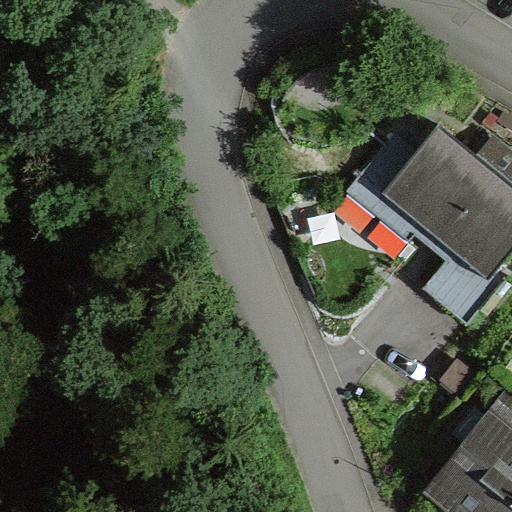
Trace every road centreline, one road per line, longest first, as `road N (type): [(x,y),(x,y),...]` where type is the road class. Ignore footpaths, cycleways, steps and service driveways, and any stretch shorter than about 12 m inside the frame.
road 1 (residential): [(340,511),(194,147),(205,70),(227,30),(286,0)]
road 2 (residential): [(324,0),(428,20),(511,65)]
road 3 (track): [(194,147),(148,0)]
